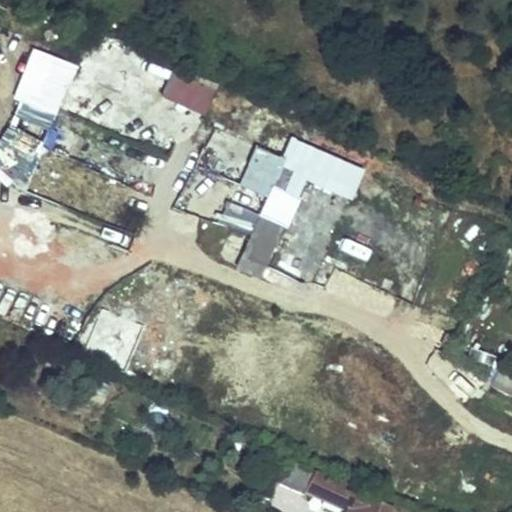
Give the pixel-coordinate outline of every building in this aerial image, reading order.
[(75,66),(34,49),(14,97),(55,114),(75,66)] [(171,75),(161,95),(207,116),(217,97),(171,75)] [(296,139),(286,163),(302,170),(352,192),(362,168),(296,139)] [(271,185),(282,161),(256,149),(240,184),(266,196),(271,185)] [(271,185),(275,187),(291,193),(302,170),(286,163),(282,161),(271,185)] [(78,164),(62,201),(96,215),(97,214),(134,229),(149,193),(78,164)] [(262,215),(244,255),(266,265),(298,197),(291,193),(275,187),(271,185),(266,196),(258,214),(262,215)] [(39,326),(68,336),(77,312),(47,302),(39,326)] [(474,323),(467,338),(504,356),(511,341),(474,323)] [(511,374),(508,373),(501,388),(511,392),(511,374)] [(287,461),(277,485),(302,497),(304,494),(342,511),(345,506),(349,508),(347,511),(393,511),(392,508),(352,490),(350,495),(343,491),(345,487),(287,461)]
